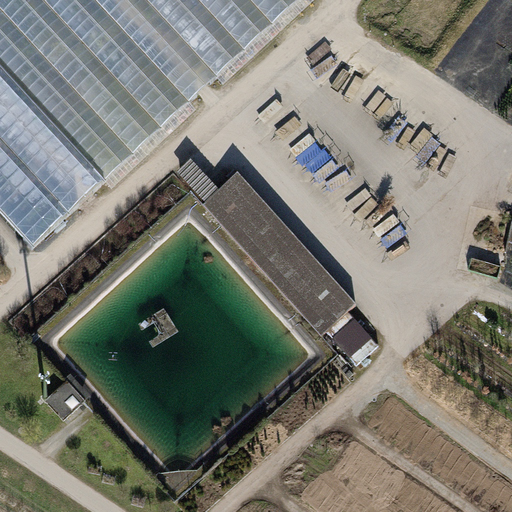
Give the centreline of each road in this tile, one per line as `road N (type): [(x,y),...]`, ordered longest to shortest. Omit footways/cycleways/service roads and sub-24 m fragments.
road 1 (track): [(0,307),(346,0)]
road 2 (track): [(223,511),(480,278)]
road 3 (track): [(511,132),(332,12)]
road 4 (track): [(336,409),(479,511)]
road 5 (unclassified): [(108,511),(0,439)]
